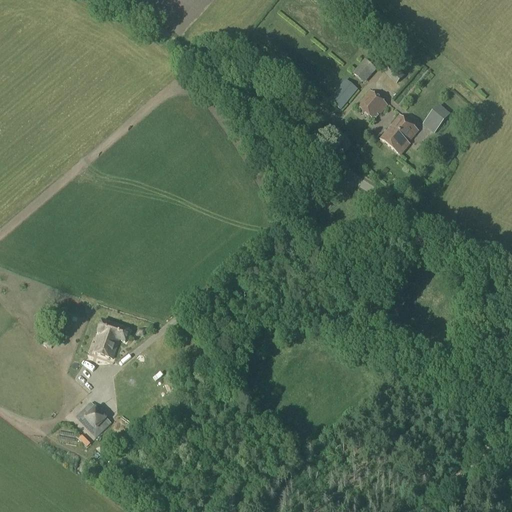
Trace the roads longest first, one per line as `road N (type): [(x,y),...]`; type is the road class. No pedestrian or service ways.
road 1 (unclassified): [(511,271),(347,174),(113,0)]
road 2 (track): [(241,96),(371,341),(393,368),(498,439)]
